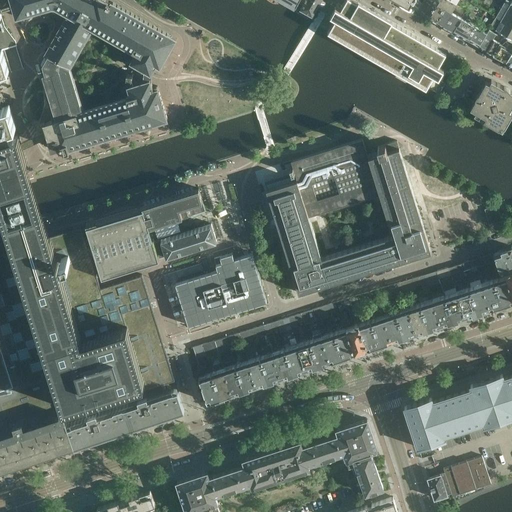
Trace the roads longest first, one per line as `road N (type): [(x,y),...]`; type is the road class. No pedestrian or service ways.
road 1 (tertiary): [(74,491),(386,388)]
road 2 (tertiary): [(369,368),(65,468)]
road 3 (residential): [(279,311),(511,238)]
road 4 (tertiary): [(511,320),(369,368)]
road 5 (tertiary): [(386,388),(511,346)]
road 6 (unclassified): [(429,511),(386,388)]
